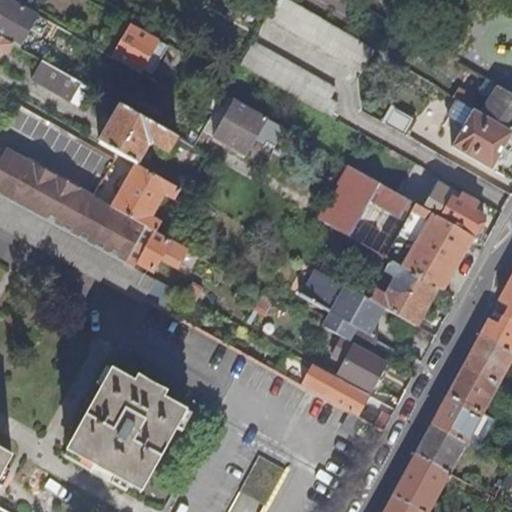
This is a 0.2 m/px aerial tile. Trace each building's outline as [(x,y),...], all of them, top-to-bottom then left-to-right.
[(20,48),(31,29),(39,16),(9,0),(0,0),(0,36),(14,45),(20,48)] [(251,0),(272,12),(279,0),(251,0)] [(269,17),(363,73),(376,50),(291,0),(279,0),(272,12),(269,17)] [(132,25),(114,57),(142,73),(149,59),(158,65),(169,46),(132,25)] [(0,36),(0,48),(9,54),(14,45),(0,36)] [(337,89),(254,42),(242,64),(325,111),(337,89)] [(142,73),(114,57),(113,58),(141,74),(142,73)] [(89,88),(40,59),(29,77),(79,106),(89,88)] [(511,130),(511,94),(487,80),(479,94),(490,101),(483,113),(511,130)] [(459,88),(454,97),(459,99),(472,107),(477,99),(459,88)] [(492,169),(511,135),(511,130),(483,113),(472,107),(459,99),(449,116),(466,126),(453,147),(492,169)] [(247,155),(267,119),(235,100),(214,136),(247,155)] [(121,106),(100,143),(137,164),(138,165),(149,145),(153,144),(169,154),(178,138),(121,106)] [(393,106),(384,122),(407,135),(416,119),(393,106)] [(437,287),(443,290),(474,236),(428,211),(418,205),(406,198),(318,148),(287,201),(390,260),(437,287)] [(6,151),(0,161),(0,195),(8,200),(28,162),(12,154),(6,151)] [(28,162),(8,200),(47,221),(126,263),(146,226),(112,208),(98,200),(28,162)] [(157,232),(163,221),(154,216),(167,195),(176,200),(177,199),(185,203),(189,194),(138,165),(137,164),(112,208),(146,226),(157,232)] [(406,198),(418,205),(424,195),(412,188),(406,198)] [(428,211),(474,236),(485,216),(476,210),(479,204),(462,194),(458,200),(439,190),(428,211)] [(0,228),(143,305),(146,299),(157,280),(136,269),(126,263),(47,221),(8,200),(0,195),(0,228)] [(172,227),(163,221),(157,232),(166,237),(172,227)] [(157,232),(146,226),(126,263),(136,269),(138,264),(153,272),(171,240),(166,237),(157,232)] [(437,287),(390,260),(369,298),(383,306),(416,324),(437,287)] [(369,298),(318,268),(307,287),(373,324),(383,306),(369,298)] [(174,289),(182,294),(189,282),(175,274),(168,286),(174,289)] [(146,299),(163,309),(174,289),(168,286),(157,280),(146,299)] [(511,320),(511,287),(508,285),(503,294),(499,302),(509,308),(504,317),(511,320)] [(369,330),(373,324),(307,287),(304,293),(301,292),(299,294),(332,312),(324,326),(348,339),(356,325),(375,336),(376,333),(369,330)] [(511,348),(511,320),(504,317),(499,326),(489,320),(480,336),(510,353),(511,348)] [(511,358),(511,353),(510,353),(480,336),(473,349),(464,366),(498,384),(511,358)] [(387,364),(344,341),(333,360),(344,365),(339,374),(372,391),(387,364)] [(482,413),(498,384),(464,366),(457,378),(448,395),(482,413)] [(135,383),(112,370),(67,451),(131,487),(142,493),(188,412),(165,399),(167,394),(138,378),(135,383)] [(370,396),(337,378),(331,388),(308,375),(302,385),(353,413),(358,416),(370,396)] [(466,443),(482,413),(448,395),(442,406),(431,425),(466,443)] [(358,416),(353,413),(344,429),(354,435),(363,419),(358,416)] [(449,473),(466,443),(431,425),(424,438),(416,454),(447,472),(449,473)] [(10,511),(0,506),(0,480),(13,456),(0,449),(0,511),(10,511)] [(423,511),(428,511),(449,473),(447,472),(416,454),(404,475),(393,495),(423,511)] [(286,471),(260,456),(240,493),(266,507),(286,471)] [(423,511),(393,495),(383,511),(423,511)]
